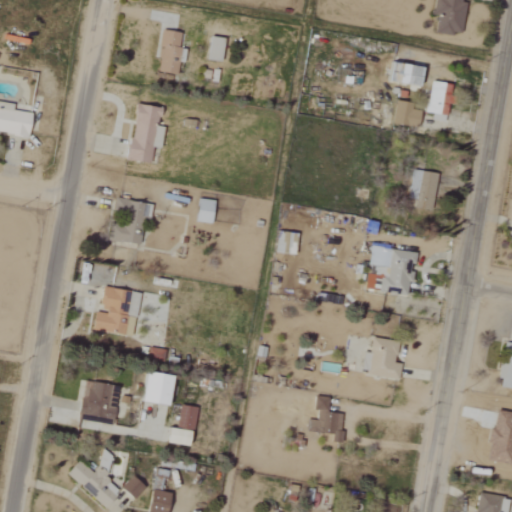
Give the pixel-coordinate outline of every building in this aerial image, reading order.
[(430,0),(429,14),(434,15),(432,32),(458,35),(463,2),(458,2),(458,0),(430,0)] [(176,33),(158,30),(153,72),(174,74),(177,49),(174,49),(176,33)] [(220,39),(207,36),(203,59),(216,62),(220,39)] [(413,86),(417,67),(395,63),(391,82),(413,86)] [(423,112),(443,116),(448,84),(428,81),(423,112)] [(407,109),(408,103),(392,100),(389,124),(414,127),(416,110),(407,109)] [(157,107),(131,103),(123,160),(146,163),(149,147),(156,148),(159,125),(154,124),(157,107)] [(27,114),(0,109),(0,133),(23,137),(27,114)] [(412,198),(410,207),(429,210),(434,174),(424,172),(420,199),(412,198)] [(207,224),(210,201),(195,198),(191,221),(207,224)] [(139,246),(145,204),(113,199),(107,241),(139,246)] [(291,241),(287,241),(288,232),(274,232),(273,253),(291,254),(291,241)] [(412,253),(386,249),(382,277),(363,274),(361,289),(402,295),(404,283),(407,283),(412,253)] [(136,293),(98,287),(95,310),(91,309),(88,330),(129,336),(136,293)] [(359,352),(355,373),(394,380),(397,364),(390,363),(394,342),(369,337),(366,354),(359,352)] [(511,389),(511,344),(503,343),(500,363),(497,363),(494,387),(511,389)] [(144,358),(159,361),(161,350),(146,347),(144,358)] [(161,406),(167,376),(140,371),(135,401),(161,406)] [(114,387),(87,382),(84,400),(77,398),(73,417),(108,423),(114,387)] [(305,432),(328,434),(328,442),(340,443),(340,432),(337,432),(338,414),(324,413),(325,398),(312,397),(311,420),(306,420),(305,432)] [(178,428),(190,430),(194,408),(182,406),(178,428)] [(182,446),(185,431),(163,427),(160,442),(182,446)] [(101,509),(115,492),(97,476),(110,460),(102,453),(86,471),(74,460),(61,474),(101,509)] [(117,492),(134,499),(140,484),(124,477),(117,492)] [(163,511),(165,492),(145,491),(143,511),(163,511)] [(502,511),(505,498),(475,493),(472,511),(502,511)]
